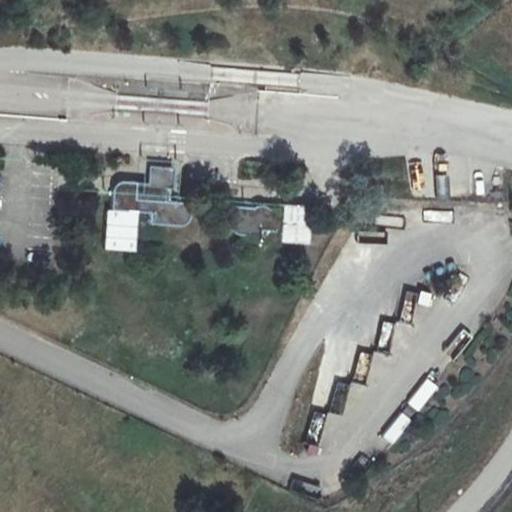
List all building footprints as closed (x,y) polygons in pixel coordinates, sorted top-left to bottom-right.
[(103,99),(104,110),(127,106),(125,95),(103,99)] [(404,154),(403,138),(334,142),(335,158),(404,154)] [(280,205),(281,244),(310,243),(308,204),(280,205)] [(269,237),(269,205),(236,205),(235,236),(269,237)] [(70,245),(58,265),(89,283),(85,290),(115,307),(123,303),(132,289),(111,276),(123,253),(109,244),(101,259),(78,245),(70,245)] [(298,345),(309,324),(299,319),(289,340),(298,345)] [(389,347),(394,323),(381,321),(376,344),(389,347)] [(440,363),(451,370),(468,346),(456,338),(440,363)] [(357,352),(354,375),(366,376),(368,353),(357,352)] [(425,379),(405,402),(416,412),(436,389),(425,379)]
